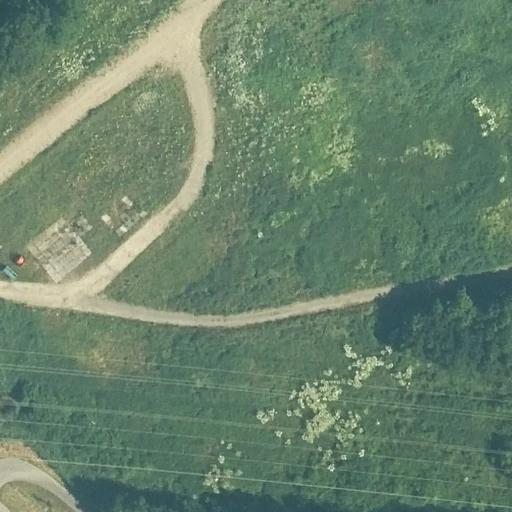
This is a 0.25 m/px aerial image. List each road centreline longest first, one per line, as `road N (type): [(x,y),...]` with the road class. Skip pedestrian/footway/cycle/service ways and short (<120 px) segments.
road 1 (track): [(78,289),(95,307),(205,324),(511,274)]
road 2 (track): [(0,289),(57,293),(89,284),(180,205),(198,167),(203,129),(174,31)]
road 3 (track): [(0,168),(174,31)]
